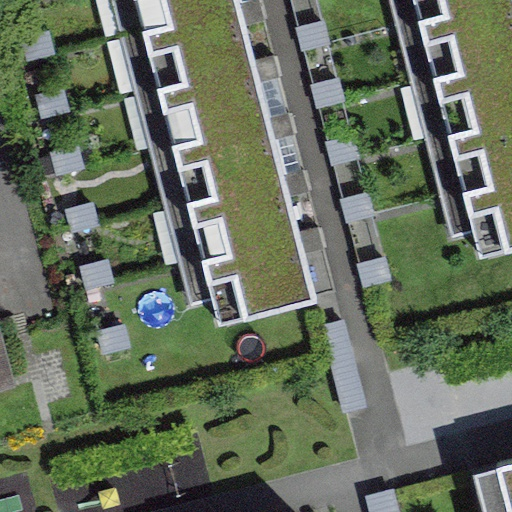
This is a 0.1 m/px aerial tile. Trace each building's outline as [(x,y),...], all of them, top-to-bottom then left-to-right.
[(136,0),(144,28),(240,3),(239,0),(136,0)] [(414,0),(419,18),(488,0),(414,0)] [(511,0),(488,0),(419,18),(434,75),(511,54),(511,0)] [(144,28),(159,85),(255,60),(240,3),(144,28)] [(511,54),(434,75),(449,132),(511,115),(511,54)] [(159,85),(173,142),(270,117),(255,60),(159,85)] [(511,115),(449,132),(464,188),(511,175),(511,115)] [(173,142),(188,199),(285,174),(270,117),(173,142)] [(188,199),(203,257),(300,231),(285,174),(188,199)] [(511,175),(464,188),(481,255),(511,246),(511,175)] [(203,257),(220,322),(317,297),(300,231),(203,257)] [(511,511),(511,458),(498,462),(510,511),(511,511)]
